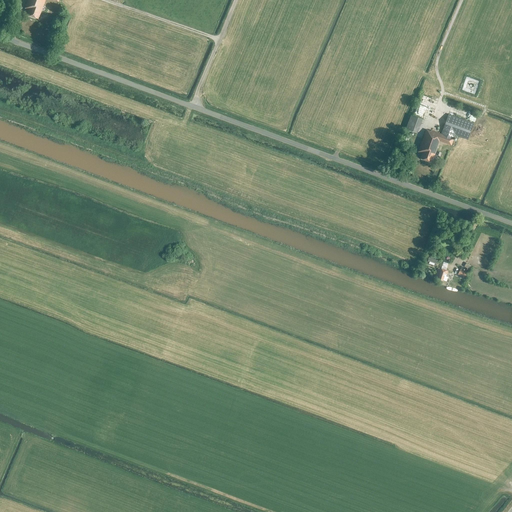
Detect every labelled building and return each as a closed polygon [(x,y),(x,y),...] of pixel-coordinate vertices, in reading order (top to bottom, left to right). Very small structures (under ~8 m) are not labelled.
[(27,0),(25,8),(28,9),(26,14),(38,19),(39,16),(40,14),(41,11),(45,0),(52,0),(58,2),(58,0),(27,0)] [(452,109),(450,104),(440,107),(442,113),(452,109)] [(409,113),(405,126),(417,129),(421,116),(409,113)] [(432,160),(434,154),(439,141),(451,145),(453,139),(455,135),(468,139),(473,124),(448,114),(441,134),(431,130),(430,131),(426,130),(418,152),(422,153),(420,158),(431,162),(432,160)] [(437,260),(428,257),(426,263),(435,266),(437,260)] [(439,267),(437,271),(435,277),(438,278),(443,280),(446,281),(448,277),(446,276),(446,275),(445,274),(447,274),(448,271),(439,267)] [(458,274),(465,277),(467,273),(460,269),(458,274)]
